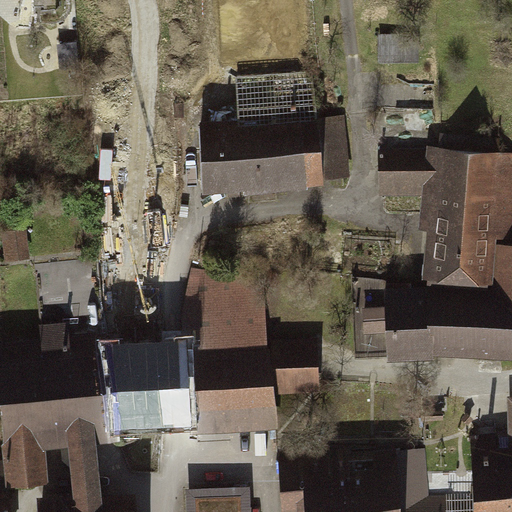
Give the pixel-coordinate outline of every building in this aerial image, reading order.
[(381,33),(381,58),(420,58),(420,33),(381,33)] [(315,72),(234,78),(237,121),(200,124),(203,194),(354,184),(348,118),(320,120),(315,72)] [(511,156),(377,145),(380,196),(428,200),(427,285),(356,277),(355,357),(511,359),(511,156)] [(30,254),(28,228),(7,230),(9,256),(30,254)] [(103,308),(95,258),(70,261),(77,312),(103,308)] [(261,281),(193,270),(182,329),(189,437),(281,428),(277,395),(271,342),(266,302),(259,302),(261,281)] [(39,340),(0,341),(0,426),(7,488),(46,482),(46,448),(65,447),(69,496),(35,496),(35,511),(134,511),(133,493),(97,493),(97,443),(120,441),(120,431),(187,427),(182,329),(69,336),(68,322),(39,323),(39,340)] [(317,339),(271,342),(277,395),(320,392),(317,339)] [(402,458),(402,511),(511,511),(511,397),(509,398),(508,430),(476,430),(476,495),(419,498),(422,457),(402,458)] [(396,444),(279,450),(281,511),(402,511),(402,458),(396,444)] [(0,511),(10,511),(7,488),(3,459),(0,459),(0,511)]
